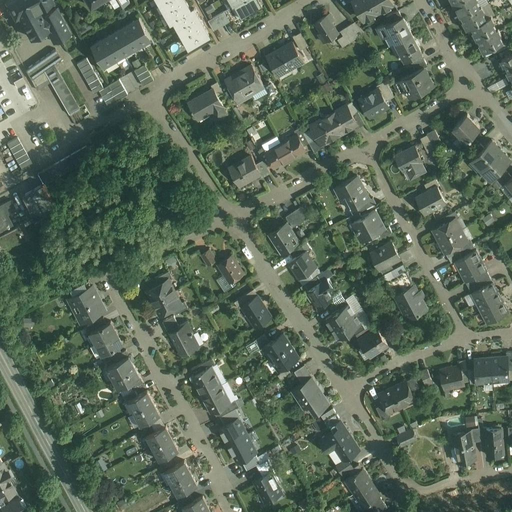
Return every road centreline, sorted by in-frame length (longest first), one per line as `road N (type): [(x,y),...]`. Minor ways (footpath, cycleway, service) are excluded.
road 1 (residential): [(231,511),(113,287),(117,271),(229,216)]
road 2 (residential): [(466,340),(365,147)]
road 3 (residential): [(341,389),(229,216)]
road 4 (residential): [(149,94),(318,0)]
road 5 (secondary): [(88,511),(0,343)]
road 6 (residential): [(229,216),(365,147)]
road 7 (residential): [(229,216),(149,94)]
road 8 (residential): [(466,340),(341,389)]
road 9 (residential): [(415,500),(341,389)]
road 10 (residential): [(365,147),(473,81)]
